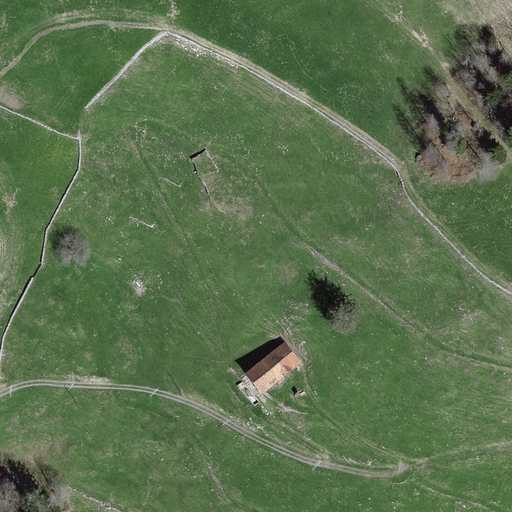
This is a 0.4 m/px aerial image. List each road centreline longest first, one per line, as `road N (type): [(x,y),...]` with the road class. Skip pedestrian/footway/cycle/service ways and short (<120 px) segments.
road 1 (track): [(0,50),(26,33),(69,23),(171,25),(400,163),(417,202),(478,268),(511,287)]
road 2 (track): [(0,392),(39,381),(155,389),(311,461),(362,471),(511,446)]
